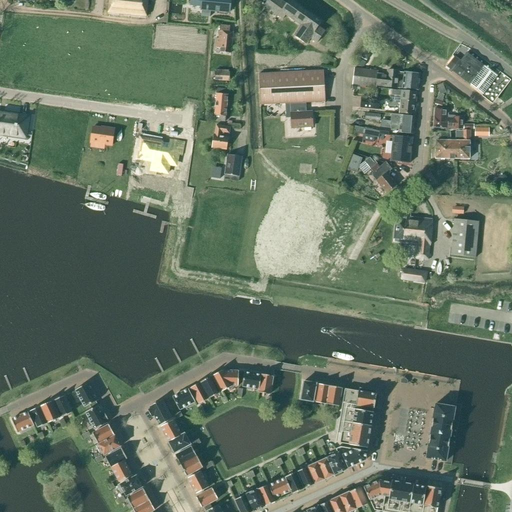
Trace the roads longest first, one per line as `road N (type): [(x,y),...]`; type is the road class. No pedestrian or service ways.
road 1 (residential): [(0,93),(180,119)]
road 2 (residential): [(140,19),(3,0)]
road 3 (unclassified): [(511,73),(394,0)]
road 4 (track): [(246,136),(238,0)]
